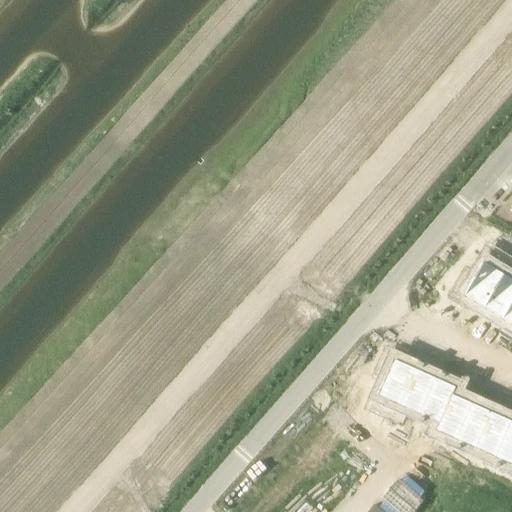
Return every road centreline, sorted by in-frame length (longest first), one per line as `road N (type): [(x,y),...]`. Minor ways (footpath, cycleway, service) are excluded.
road 1 (residential): [(375,309),(193,511)]
road 2 (residential): [(511,152),(375,309)]
road 3 (residential): [(375,309),(511,373)]
